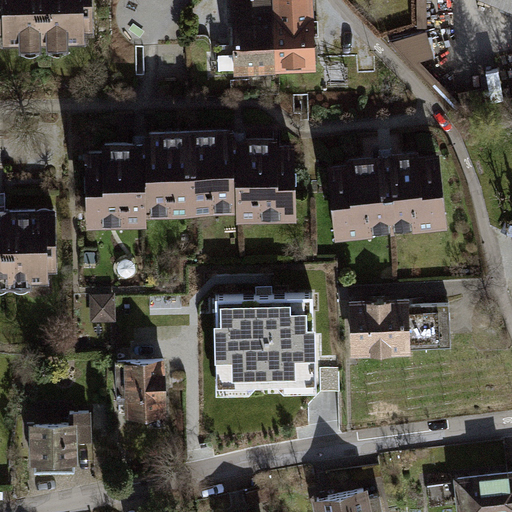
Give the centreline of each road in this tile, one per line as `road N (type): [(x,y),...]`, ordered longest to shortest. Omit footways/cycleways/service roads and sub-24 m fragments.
road 1 (residential): [(511,423),(363,442),(5,511)]
road 2 (residential): [(511,314),(458,143),(416,79),(333,0)]
